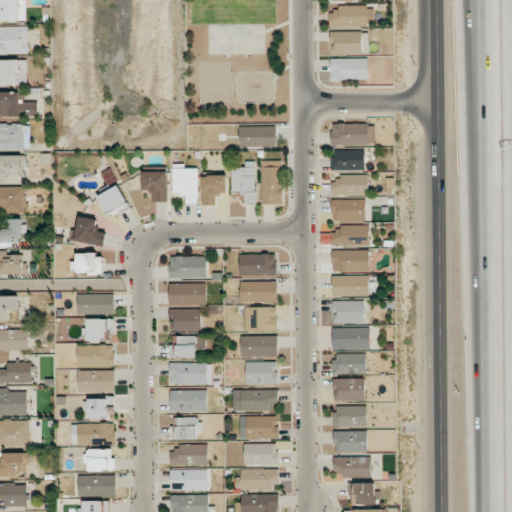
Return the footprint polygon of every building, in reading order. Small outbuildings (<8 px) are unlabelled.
[(26,0),(0,0),(0,20),(26,21),(26,0)] [(330,27),(368,26),(368,5),(338,6),(338,12),(330,12),(330,27)] [(29,26),(0,26),(0,53),(29,53),(29,26)] [(369,32),(331,31),(331,53),(368,54),(369,32)] [(331,59),(331,80),(368,79),(368,58),(331,59)] [(27,59),(0,60),(0,84),(27,84),(27,59)] [(0,91),(0,110),(1,110),(1,117),(38,116),(38,102),(24,102),(24,91),(0,91)] [(0,148),(30,148),(30,123),(0,123),(0,148)] [(332,144),(375,144),(374,123),(332,124),(332,144)] [(240,147),(276,147),(276,126),(240,126),(240,147)] [(364,149),(332,150),(332,170),(365,170),(364,149)] [(0,164),(0,179),(26,180),(26,155),(1,155),(0,164)] [(281,160),(261,161),(262,204),(282,204),(281,160)] [(231,167),(232,192),(244,192),(244,203),(256,203),(255,161),(245,161),(245,167),(231,167)] [(198,168),(186,168),(186,164),(173,164),(173,195),(186,194),(186,203),(199,202),(198,168)] [(168,201),(167,171),(143,172),(143,192),(154,192),(154,201),(168,201)] [(227,175),(202,176),(203,205),(217,205),(216,193),(228,193),(227,175)] [(368,175),(331,175),(332,195),(369,194),(368,175)] [(129,204),(118,185),(98,196),(109,215),(129,204)] [(24,187),(0,186),(0,210),(24,211),(24,187)] [(366,200),(332,199),(332,220),(366,220),(366,200)] [(107,232),(97,231),(98,219),(78,216),(75,241),(105,245),(107,232)] [(25,218),(3,219),(3,228),(0,228),(0,242),(13,242),(13,239),(25,239),(25,218)] [(0,264),(1,264),(1,273),(25,272),(25,255),(7,255),(6,250),(0,250),(0,264)] [(370,271),(369,250),(333,250),(333,272),(370,271)] [(239,255),(240,275),(277,274),(276,253),(239,255)] [(207,256),(170,256),(170,277),(207,278),(207,256)] [(369,296),(369,275),(333,276),(333,296),(369,296)] [(241,302),(277,302),(277,281),(241,281),(241,302)] [(170,283),(170,304),(206,305),(207,284),(170,283)] [(114,293),(78,294),(78,312),(114,312),(114,293)] [(0,320),(9,321),(9,310),(19,310),(19,296),(0,295),(0,320)] [(365,300),(333,301),(333,323),(365,323),(365,300)] [(278,330),(277,306),(245,307),(245,331),(278,330)] [(202,309),(171,309),(170,331),(201,331),(202,309)] [(113,340),(113,318),(86,319),(86,340),(113,340)] [(370,327),(333,328),(333,349),(370,348),(370,327)] [(0,329),(0,349),(29,349),(28,329),(0,329)] [(277,335),(241,336),(241,356),(278,356),(277,335)] [(78,366),(115,365),(114,344),(78,345),(78,366)] [(367,354),(334,353),(334,373),(366,374),(367,354)] [(246,384),(278,384),(278,362),(247,361),(246,384)] [(0,382),(32,382),(32,362),(8,362),(8,368),(0,368),(0,382)] [(213,363),(170,363),(170,384),(213,384),(213,363)] [(114,370),(78,370),(78,391),(115,391),(114,370)] [(365,378),(333,378),(334,401),(365,400),(365,378)] [(27,415),(27,389),(0,389),(0,405),(1,405),(2,415),(27,415)] [(278,389),(241,390),(241,410),(278,410),(278,389)] [(207,390),(171,390),(171,411),(207,412),(207,390)] [(89,417),(115,417),(115,397),(88,398),(89,417)] [(335,426),(367,426),(366,406),(334,406),(335,426)] [(241,439),(279,438),(278,416),(240,417),(241,439)] [(198,439),(198,431),(201,431),(201,417),(173,417),(172,439),(198,439)] [(30,420),(0,419),(0,445),(29,446),(30,420)] [(72,424),(72,445),(115,444),(115,423),(72,424)] [(334,431),(335,452),(368,451),(367,431),(334,431)] [(278,443),(245,444),(245,465),(278,464),(278,443)] [(170,450),(171,465),(208,464),(208,444),(179,444),(179,449),(170,450)] [(89,471),(115,470),(115,457),(111,457),(111,448),(88,449),(89,471)] [(0,462),(0,476),(17,476),(17,471),(27,472),(27,453),(2,452),(2,463),(0,462)] [(372,474),(371,457),(334,457),(334,477),(350,476),(350,475),(372,474)] [(171,490),(208,490),(208,469),(171,470),(171,490)] [(279,469),(241,469),(241,477),(237,477),(237,489),(279,490),(279,469)] [(116,475),(79,475),(79,494),(116,495),(116,475)] [(2,483),(2,506),(27,506),(28,484),(2,483)] [(350,483),(350,505),(378,504),(378,490),(376,490),(375,483),(350,483)] [(211,511),(211,494),(172,495),(172,511),(211,511)] [(278,511),(279,495),(242,494),(241,511),(278,511)]
